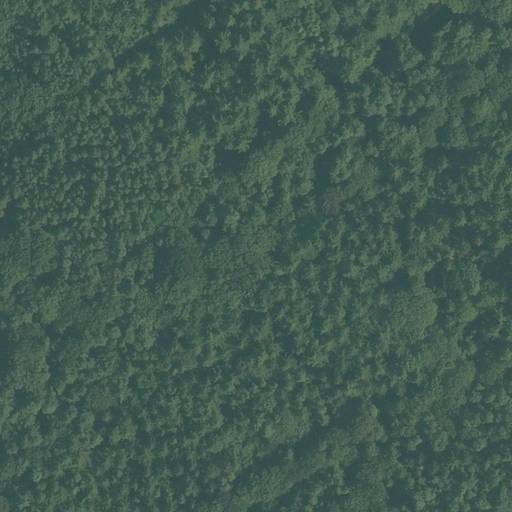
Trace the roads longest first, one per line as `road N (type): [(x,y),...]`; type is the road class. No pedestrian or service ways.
road 1 (track): [(0,326),(207,206),(468,0)]
road 2 (track): [(205,511),(343,427),(407,511)]
road 3 (track): [(436,313),(427,279),(511,206)]
